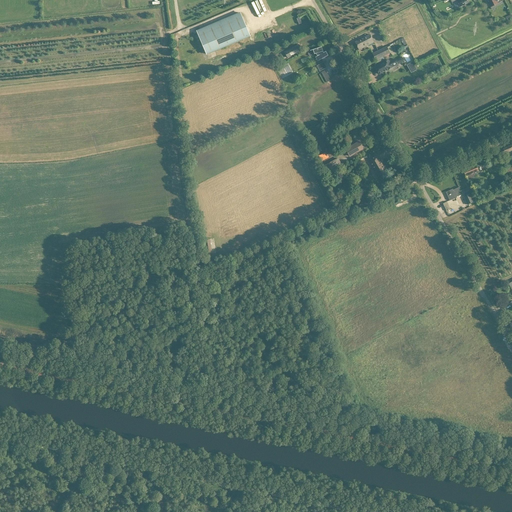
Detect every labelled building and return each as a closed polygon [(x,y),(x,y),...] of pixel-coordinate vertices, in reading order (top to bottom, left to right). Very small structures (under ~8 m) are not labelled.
[(249,37),(239,13),(241,18),(200,36),(198,30),(208,54),(249,37)] [(367,44),(373,41),(370,35),(355,42),(358,48),(362,46),(363,48),(368,45),(367,44)] [(288,58),(302,50),(299,44),(285,52),(288,58)] [(315,57),(318,61),(322,59),(325,58),(325,57),(328,56),(326,51),(324,53),(322,47),(307,51),(309,56),(316,54),(317,56),(315,57)] [(387,47),(372,54),(376,60),(376,61),(377,63),(382,60),(380,58),(384,56),(385,55),(390,53),(387,47)] [(379,74),(388,70),(404,61),(402,57),(395,61),(394,59),(389,62),(388,60),(388,61),(387,60),(387,61),(384,63),(376,67),(379,74)] [(317,66),(320,72),(327,68),(324,62),(317,66)] [(322,72),(322,73),(327,82),(331,80),(326,69),(322,72)] [(350,156),(363,149),(359,142),(346,149),(350,156)] [(495,153),(496,156),(497,158),(505,154),(511,163),(505,170),(511,175),(511,173),(511,145),(503,149),(495,153)] [(377,156),(369,160),(378,176),(386,171),(377,156)] [(476,175),(475,172),(478,171),(476,165),(464,171),(468,179),(476,175)] [(463,194),(461,192),(459,187),(452,190),(452,189),(446,192),(450,201),(457,197),(463,194)] [(477,202),(470,187),(463,190),(464,192),(469,190),(470,194),(464,197),(467,205),(474,201),(475,203),(477,202)] [(482,320),(481,321),(477,324),(475,321),(476,320),(475,320),(468,325),(472,331),(472,330),(473,329),(473,330),(474,329),(477,327),(482,337),(483,337),(490,332),(487,329),(488,328),(487,326),(486,327),(482,320)] [(449,333),(444,336),(447,341),(445,343),(448,348),(450,346),(452,349),(457,346),(449,333)] [(472,343),(463,349),(465,353),(464,353),(465,353),(475,347),(474,347),(472,343)] [(442,374),(446,383),(492,362),(489,357),(496,354),(494,350),(442,374)] [(348,362),(358,384),(364,381),(366,381),(368,380),(372,381),(372,383),(374,383),(374,380),(371,380),(375,378),(375,372),(375,371),(375,367),(378,366),(379,366),(378,368),(381,369),(380,365),(372,365),(366,352),(362,354),(362,355),(360,355),(356,357),(352,359),(355,367),(355,370),(351,360),(348,362)] [(499,388),(511,383),(511,375),(507,363),(492,369),(499,388)] [(495,388),(490,376),(478,381),(484,394),(495,388)] [(457,394),(472,387),(469,380),(454,387),(457,394)]
